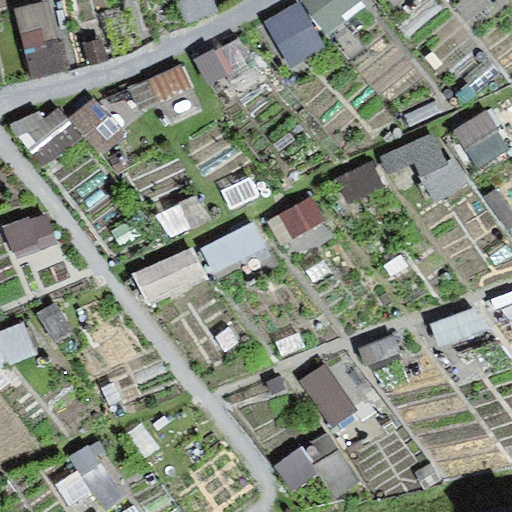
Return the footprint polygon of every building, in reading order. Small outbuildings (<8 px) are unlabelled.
[(37,77),(72,66),(50,0),(49,0),(15,11),(37,77)] [(362,0),(299,0),(265,17),(288,61),(372,18),(362,0)] [(388,0),(395,8),(404,0),(388,0)] [(101,161),(129,142),(101,99),(72,118),(101,161)] [(494,117),(458,126),(470,171),(506,161),(494,117)] [(463,196),(460,148),(340,154),(343,203),(463,196)] [(320,197),(274,217),(286,245),(333,225),(320,197)] [(201,245),(213,276),(269,255),(257,224),(201,245)] [(0,370),(38,360),(30,329),(0,336),(0,370)] [(330,432),(363,415),(335,362),(303,379),(330,432)] [(324,485),(355,473),(338,433),(308,445),(324,485)] [(104,450),(76,459),(94,511),(106,511),(123,506),(104,450)]
